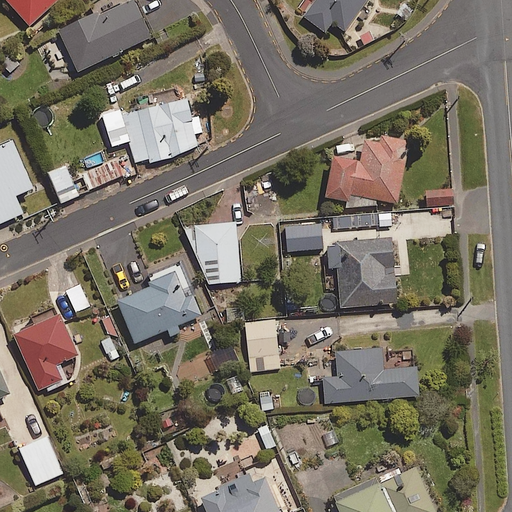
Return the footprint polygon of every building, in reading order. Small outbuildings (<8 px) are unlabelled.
[(56,0),(3,0),(28,26),(56,0)] [(138,13),(131,0),(119,0),(57,30),(77,72),(153,35),(141,11),(138,13)] [(314,0),(302,17),(324,32),(331,22),(344,31),(365,0),(314,0)] [(198,149),(185,98),(121,115),(134,165),(198,149)] [(408,141),(363,133),(358,161),(331,156),(323,198),(374,207),(375,200),(396,204),(408,141)] [(30,189),(8,141),(0,144),(0,223),(21,214),(13,197),(30,189)] [(122,175),(115,159),(82,173),(89,189),(122,175)] [(77,196),(64,166),(47,174),(61,203),(77,196)] [(279,212),(275,178),(246,182),(250,216),(279,212)] [(451,189),(423,191),(424,208),(452,206),(451,189)] [(377,214),(332,216),(333,230),(378,228),(377,214)] [(234,223),(184,228),(207,284),(239,281),(234,223)] [(322,249),(320,224),(282,226),(284,251),(322,249)] [(395,303),(390,238),(325,243),(329,287),(338,286),(339,308),(395,303)] [(149,287),(115,300),(132,343),(166,330),(169,336),(179,333),(176,325),(200,316),(181,265),(146,279),(149,287)] [(88,306),(79,285),(66,291),(75,312),(88,306)] [(244,320),(242,307),(223,309),(225,323),(244,320)] [(66,382),(76,355),(56,313),(12,334),(40,394),(66,382)] [(279,369),(274,320),(244,323),(249,372),(279,369)] [(114,336),(101,340),(107,361),(120,357),(114,336)] [(418,396),(414,352),(390,354),(391,370),(382,371),(380,348),(334,352),(336,377),(322,378),(324,403),(418,396)] [(240,372),(225,378),(232,395),(247,388),(240,372)] [(42,430),(32,405),(23,409),(33,434),(42,430)] [(62,473),(45,437),(18,449),(35,486),(62,473)] [(333,511),(434,511),(415,467),(330,504),(333,511)] [(277,511),(258,468),(221,485),(223,487),(199,498),(205,511),(277,511)]
